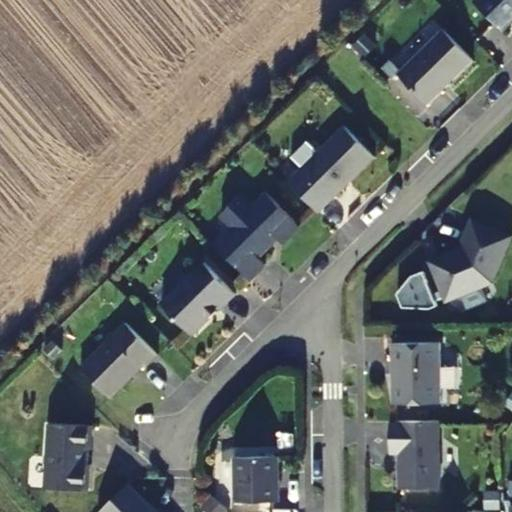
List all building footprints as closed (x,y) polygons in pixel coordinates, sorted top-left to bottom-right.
[(511,0),(478,0),(473,5),(501,34),(511,23),(511,0)] [(427,108),(472,63),(442,32),(396,77),(427,108)] [(375,160),(344,129),(288,185),(318,215),(375,160)] [(233,230),(215,248),(250,283),(266,268),(259,261),(277,243),(282,248),(300,230),(266,196),(252,211),(240,199),(221,218),(233,230)] [(488,304),(482,290),(493,285),(511,239),(473,222),(464,241),(466,242),(462,253),(460,252),(429,264),(446,304),(461,298),(467,312),(488,304)] [(204,266),(162,308),(192,338),(210,321),(209,319),(217,312),(219,314),(236,297),(204,266)] [(126,326),(81,371),(111,401),(145,367),(147,369),(158,358),(126,326)] [(442,406),(441,344),(392,345),(393,364),(395,364),(395,376),(393,377),(393,394),(396,394),(396,406),(442,406)] [(440,491),(439,424),(437,424),(422,423),(391,424),(391,456),(401,456),(401,491),(440,491)] [(45,492),(88,495),(90,471),(87,468),(89,453),(91,453),(92,430),(50,428),(45,492)] [(280,504),(279,459),(236,459),(237,505),(280,504)] [(104,511),(152,511),(129,488),(104,511)] [(204,511),(227,511),(213,500),(204,511)]
